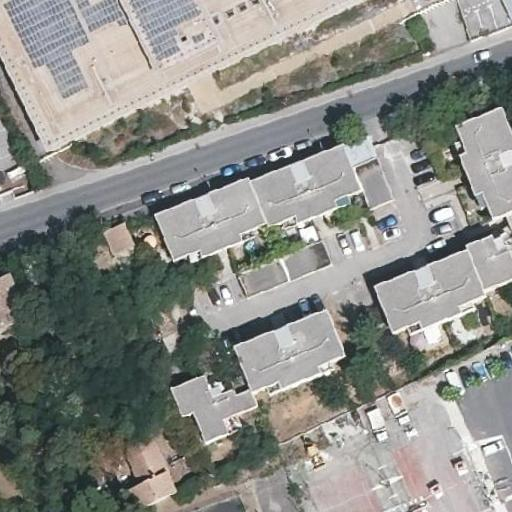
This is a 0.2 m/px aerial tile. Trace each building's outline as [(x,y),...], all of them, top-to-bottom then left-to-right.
[(0,0),(0,33),(54,143),(67,134),(90,120),(109,108),(128,97),(152,83),(185,66),(206,56),(230,44),(252,33),(277,22),(308,9),(330,0),(0,0)] [(511,152),(511,137),(501,110),(455,129),(460,142),(487,208),(492,222),(505,217),(509,227),(511,235),(511,245),(497,252),(492,238),(465,248),(467,252),(426,269),(436,293),(424,297),(414,273),(374,290),(392,336),(405,330),(472,304),(486,298),(484,293),(505,285),(501,275),(511,271),(511,166),(498,172),(494,160),(511,152)] [(346,136),(352,161),(376,156),(370,130),(346,136)] [(487,208),(460,142),(453,145),(480,211),(487,208)] [(299,192),(289,168),(249,184),(247,180),(207,196),(216,220),(204,225),(195,201),(154,217),(173,264),(186,259),(253,232),(266,227),(268,230),(281,225),(348,198),(361,193),(368,211),(393,201),(376,158),(351,168),(342,147),(301,163),(311,187),(299,192)] [(511,166),(511,152),(494,160),(498,172),(511,166)] [(311,187),(301,163),(289,168),(299,192),(311,187)] [(216,220),(207,196),(195,201),(204,225),(216,220)] [(348,198),(281,225),(283,232),(350,205),(348,198)] [(132,243),(122,221),(105,230),(115,251),(132,243)] [(511,245),(511,235),(509,227),(490,234),(492,238),(497,252),(511,245)] [(253,232),(186,259),(189,266),(255,239),(253,232)] [(321,242),(236,276),(246,300),(331,266),(321,242)] [(0,279),(9,275),(5,266),(3,263),(0,264),(0,279)] [(436,293),(426,269),(414,273),(424,297),(436,293)] [(511,271),(501,275),(505,285),(511,282),(511,271)] [(24,309),(9,275),(0,279),(0,333),(29,320),(24,309)] [(472,304),(405,330),(408,338),(475,311),(472,304)] [(345,359),(327,313),(286,329),(295,353),(283,358),(274,334),(233,350),(244,377),(229,383),(233,392),(214,400),(209,388),(208,388),(203,378),(170,392),(182,420),(193,415),(205,446),(228,436),(223,423),(257,409),(252,397),(265,391),(332,365),(345,359)] [(295,353),(286,329),(274,334),(283,358),(295,353)] [(332,365),(265,391),(268,398),(335,372),(332,365)] [(176,493),(151,441),(145,440),(141,441),(138,442),(135,444),(133,447),(130,450),(129,454),(129,458),(130,462),(142,484),(132,489),(140,509),(176,493)]
